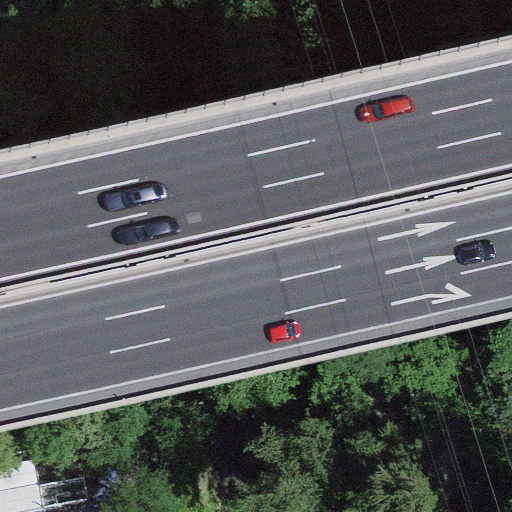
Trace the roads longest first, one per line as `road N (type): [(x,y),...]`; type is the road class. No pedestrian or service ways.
road 1 (motorway): [(511,112),(0,228)]
road 2 (motorway): [(0,359),(511,245)]
road 3 (track): [(0,292),(197,245)]
